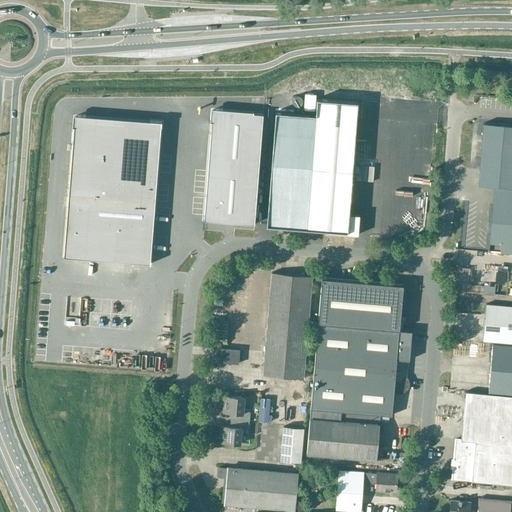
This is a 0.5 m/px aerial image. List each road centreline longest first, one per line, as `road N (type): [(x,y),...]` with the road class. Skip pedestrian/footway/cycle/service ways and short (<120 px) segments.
road 1 (unclassified): [(195,511),(175,460),(188,310),(201,265),(239,245),(400,258),(416,266)]
road 2 (primary): [(39,56),(401,27),(511,26)]
road 3 (primary): [(511,11),(43,34)]
road 4 (unclassified): [(416,266),(437,302),(419,511)]
road 5 (primary): [(0,312),(18,73)]
road 6 (unclassified): [(416,266),(446,218),(452,105)]
